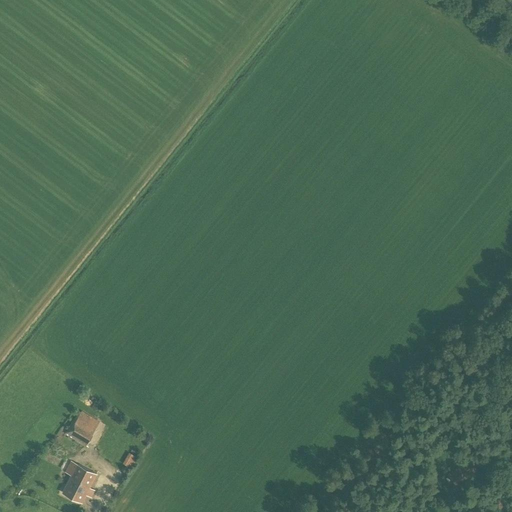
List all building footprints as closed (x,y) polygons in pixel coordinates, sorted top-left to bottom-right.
[(65,433),(87,446),(100,422),(80,410),(75,419),(74,418),(65,433)] [(471,458),(479,468),(488,461),(485,457),(486,457),(481,450),(471,458)] [(124,463),(133,467),(139,456),(130,452),(124,463)] [(468,457),(447,473),(457,485),(478,469),(468,457)] [(97,474),(76,464),(71,461),(65,472),(71,475),(62,492),(83,502),(97,474)]
